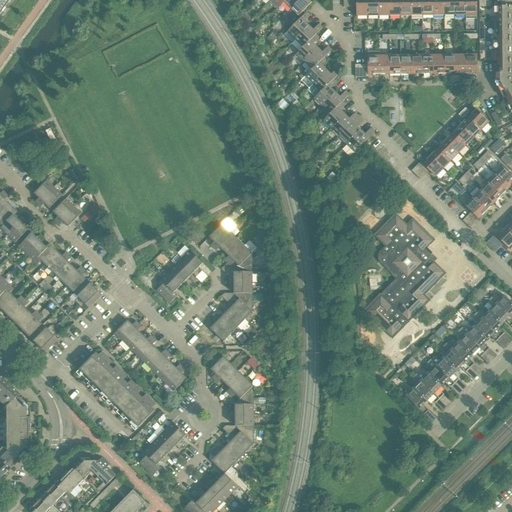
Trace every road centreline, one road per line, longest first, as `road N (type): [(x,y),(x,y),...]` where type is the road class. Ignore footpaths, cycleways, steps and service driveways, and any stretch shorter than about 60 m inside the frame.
road 1 (residential): [(475,243),(405,173),(383,128),(359,105),(347,41),(336,34),(336,0)]
road 2 (residential): [(129,293),(25,207),(24,190),(0,166)]
road 3 (residential): [(5,507),(59,442),(55,402),(40,384)]
road 4 (residential): [(40,384),(129,293)]
